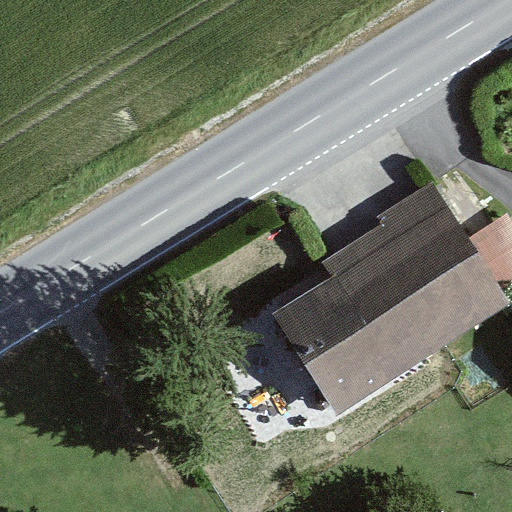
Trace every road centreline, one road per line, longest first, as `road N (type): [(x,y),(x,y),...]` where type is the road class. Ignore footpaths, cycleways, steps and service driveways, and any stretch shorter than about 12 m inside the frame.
road 1 (tertiary): [(0,312),(508,0)]
road 2 (unknown): [(396,68),(511,231)]
